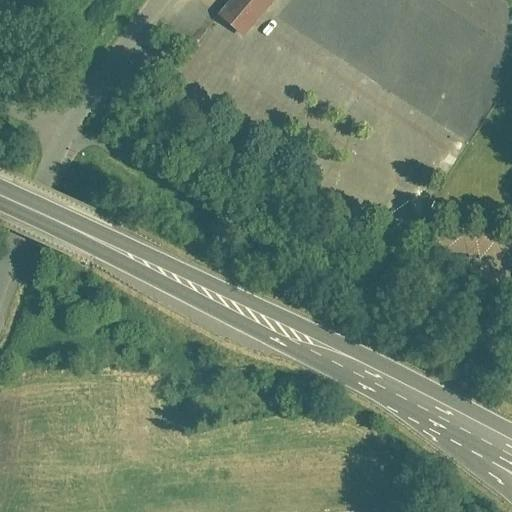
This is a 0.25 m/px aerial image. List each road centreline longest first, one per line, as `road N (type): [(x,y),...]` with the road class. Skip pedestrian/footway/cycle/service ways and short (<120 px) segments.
road 1 (primary): [(0,195),(298,335),(467,427)]
road 2 (residential): [(161,0),(61,135)]
road 3 (residential): [(0,287),(61,135)]
